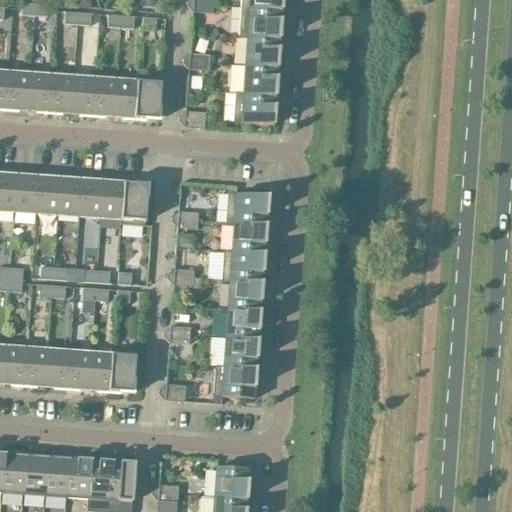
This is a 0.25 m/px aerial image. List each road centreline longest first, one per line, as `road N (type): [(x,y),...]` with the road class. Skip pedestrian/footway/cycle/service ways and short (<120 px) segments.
road 1 (secondary): [(482,0),(447,511)]
road 2 (secondary): [(480,511),(511,70)]
road 3 (residential): [(295,154),(0,130)]
road 4 (residential): [(273,447),(281,424),(295,154)]
road 5 (residential): [(273,447),(0,429)]
road 6 (residential): [(295,154),(312,0)]
